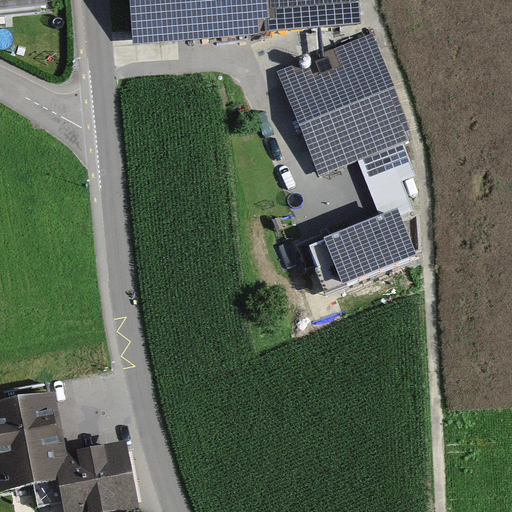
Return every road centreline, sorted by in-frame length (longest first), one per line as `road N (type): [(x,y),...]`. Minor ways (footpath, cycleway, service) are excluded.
road 1 (track): [(443,511),(428,183),(373,0)]
road 2 (tertiary): [(178,511),(136,359),(106,139)]
road 3 (tertiary): [(106,139),(93,0)]
